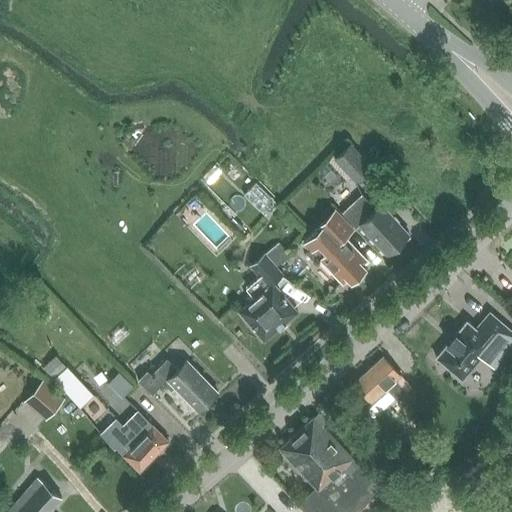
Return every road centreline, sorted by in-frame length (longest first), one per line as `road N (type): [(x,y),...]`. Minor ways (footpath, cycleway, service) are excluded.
road 1 (tertiary): [(169,511),(511,211)]
road 2 (tertiary): [(511,103),(391,0)]
